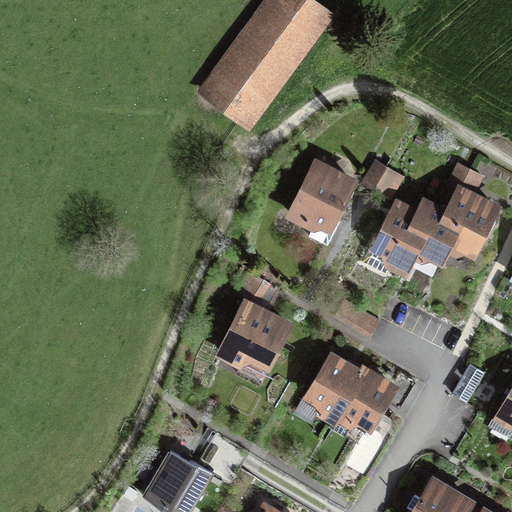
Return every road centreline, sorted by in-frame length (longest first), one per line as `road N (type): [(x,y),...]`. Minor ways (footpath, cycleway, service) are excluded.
road 1 (track): [(0,87),(81,127),(203,135),(248,162)]
road 2 (residential): [(364,511),(437,392)]
